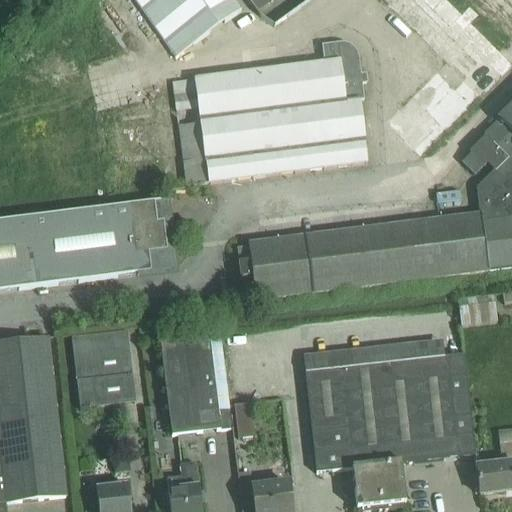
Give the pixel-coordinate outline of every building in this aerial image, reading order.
[(132,0),(174,59),(240,13),(231,0),(132,0)] [(247,0),(257,13),(268,4),(274,0),(247,0)] [(394,0),(452,58),(394,115),(431,152),(511,72),(511,37),(475,0),(394,0)] [(193,81),(172,84),(178,128),(183,168),(185,188),(208,185),(208,186),(214,185),(365,166),(363,146),(358,102),(363,101),(361,85),(366,84),(365,76),(360,77),(358,60),(358,59),(358,58),(357,57),(357,56),(357,55),(356,54),(356,53),(355,52),(355,51),(354,51),(354,50),(353,49),(352,48),(351,48),(350,47),(349,46),(348,46),(347,45),(346,45),(345,45),(344,44),(343,44),(342,44),(341,44),(340,44),(339,44),(338,44),(321,47),(323,65),(282,70),(244,75),(193,81)] [(493,173),(511,155),(511,106),(497,121),(498,122),(483,137),(484,138),(468,154),(470,156),(462,164),(473,176),(481,167),(483,168),(486,165),(493,173)] [(479,216),(419,223),(427,281),(511,270),(511,155),(493,173),(476,190),(479,216)] [(448,188),(449,201),(471,199),(470,186),(448,188)] [(156,225),(154,206),(161,205),(161,204),(0,224),(0,293),(150,275),(147,258),(167,255),(163,224),(156,225)] [(427,281),(419,223),(247,245),(247,248),(236,249),(238,264),(237,264),(239,280),(251,278),(254,303),(311,296),(427,281)] [(460,330),(496,325),(494,305),(493,297),(456,302),(458,309),(460,330)] [(79,412),(135,405),(126,333),(70,339),(79,412)] [(171,438),(219,432),(219,431),(231,430),(220,333),(160,340),(171,438)] [(5,506),(65,499),(62,479),(47,340),(0,345),(0,505),(5,505),(5,506)] [(352,471),(356,511),(404,506),(399,466),(474,458),(463,357),(304,375),(315,475),(352,471)] [(238,440),(252,438),(249,406),(234,408),(238,440)] [(500,462),(511,460),(511,431),(497,434),(500,462)] [(167,479),(169,507),(169,511),(200,511),(194,464),(179,466),(180,478),(167,479)] [(511,468),(511,464),(475,468),(479,497),(511,493),(511,468)] [(83,490),(96,489),(94,470),(81,471),(83,490)] [(251,490),(249,474),(237,476),(241,508),(253,507),(253,511),(290,511),(287,485),(251,490)] [(128,511),(128,503),(126,486),(95,489),(97,511),(128,511)]
